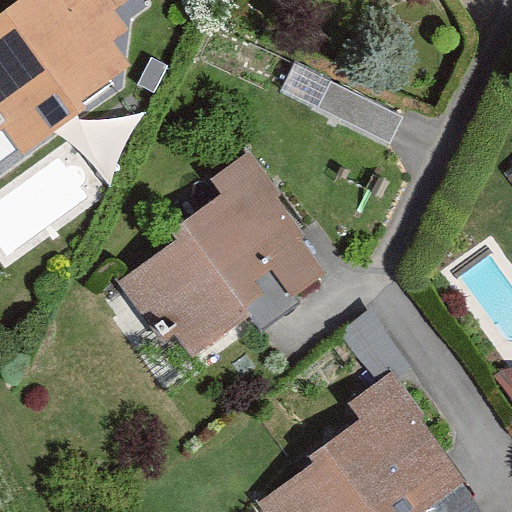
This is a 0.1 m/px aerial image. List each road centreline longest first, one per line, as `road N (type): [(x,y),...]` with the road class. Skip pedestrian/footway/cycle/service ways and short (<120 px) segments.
road 1 (residential): [(511,50),(385,292),(511,499)]
road 2 (unknown): [(264,384),(320,310),(385,292)]
